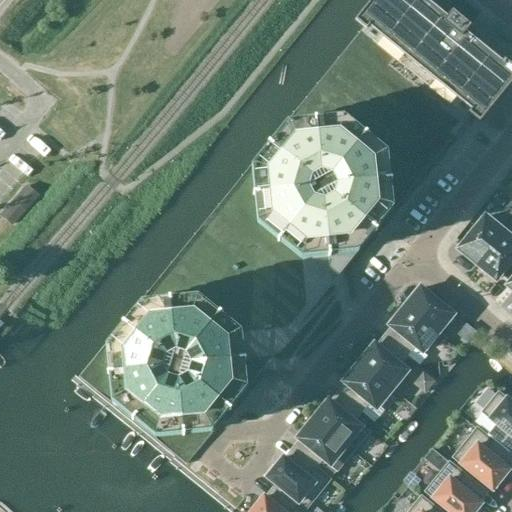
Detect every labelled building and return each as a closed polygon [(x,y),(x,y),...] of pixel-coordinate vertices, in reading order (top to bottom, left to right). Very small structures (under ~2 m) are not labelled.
[(186,460),(248,388),(340,269),(356,253),(393,211),(472,114),(481,122),(511,83),(511,65),(505,60),(502,63),(466,33),(471,26),(453,11),(447,18),(424,0),(372,0),(356,21),(365,28),(290,123),(251,164),(144,301),(84,377),(186,460)] [(502,235),(484,218),(459,249),(477,265),(502,235)] [(511,260),(511,241),(503,234),(502,235),(477,265),(496,280),(511,260)] [(415,297),(413,296),(406,305),(407,306),(405,308),(436,334),(452,315),(421,289),(415,297)] [(436,334),(405,308),(404,310),(402,309),(395,318),(396,320),(390,327),(396,332),(389,342),(407,356),(414,347),(421,352),(436,334)] [(475,334),(466,327),(459,335),(468,342),(475,334)] [(407,356),(389,342),(381,351),(375,346),(369,353),(367,352),(360,362),(361,363),(360,365),(390,390),(406,371),(399,365),(407,356)] [(390,390),(360,365),(358,367),(356,366),(349,375),(350,376),(344,384),(350,389),(343,398),(361,412),(368,403),(375,409),(390,390)] [(511,405),(498,394),(475,423),(507,449),(511,443),(511,405)] [(353,422),(361,412),(343,398),(335,407),(329,402),(323,410),(321,409),(314,418),(315,419),(314,421),(352,452),(367,434),(353,422)] [(314,421),(312,423),(310,422),(303,431),(304,432),(298,440),(304,445),(297,454),(315,469),(322,460),(337,471),(352,452),(314,421)] [(509,456),(477,430),(454,459),(494,491),(508,471),(502,466),(509,456)] [(322,475),(315,469),(297,454),(289,464),(283,459),(275,469),(273,467),(266,477),(306,509),(321,490),(314,484),(322,475)] [(481,491),(449,464),(425,493),(448,511),(474,511),(480,505),(474,500),(481,491)] [(264,498),(252,511),(300,511),(278,494),(270,503),(264,498)] [(438,511),(421,498),(409,511),(438,511)]
